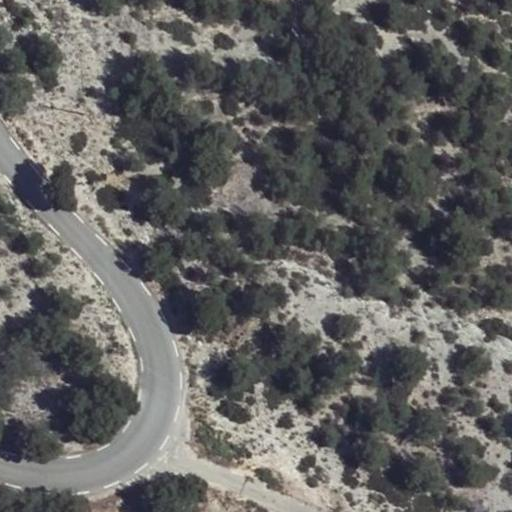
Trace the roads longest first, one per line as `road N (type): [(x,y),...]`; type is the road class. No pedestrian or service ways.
road 1 (tertiary): [(0,147),(139,306),(157,354),(160,393),(143,439)]
road 2 (unclassified): [(300,511),(143,439)]
road 3 (tertiary): [(143,439),(113,463),(82,473),(0,464)]
